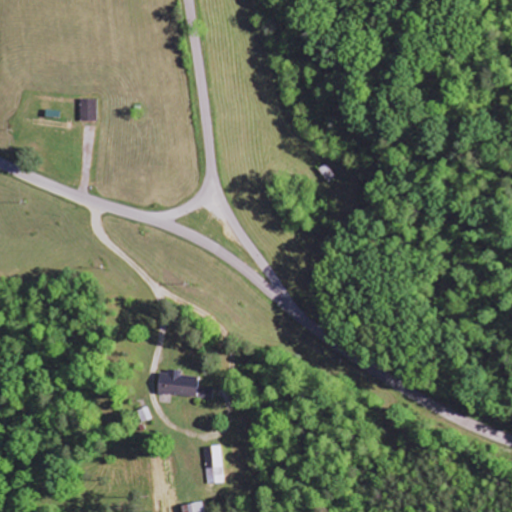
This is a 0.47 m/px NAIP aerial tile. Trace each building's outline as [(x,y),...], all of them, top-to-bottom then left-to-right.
[(95,122),(94,100),(78,100),(79,122),(95,122)] [(157,396),(197,397),(198,378),(182,377),(182,373),(157,373),(157,396)] [(197,398),(213,400),(214,388),(198,387),(197,398)] [(207,486),(224,483),(219,447),(202,449),(207,486)] [(179,511),(202,511),(201,501),(179,506),(179,511)]
